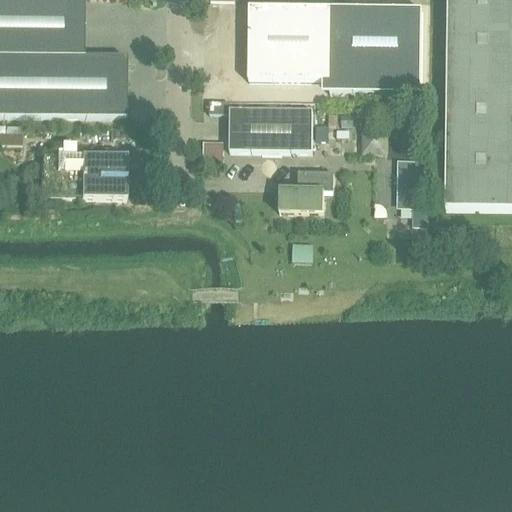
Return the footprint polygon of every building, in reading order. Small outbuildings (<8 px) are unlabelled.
[(0,0),(0,121),(125,123),(126,61),(83,60),(83,0),(0,0)] [(511,0),(448,0),(446,214),(511,214),(511,0)] [(249,12),(249,85),(330,86),(330,96),(420,97),(421,14),(331,13),(249,12)] [(229,157),(312,158),(313,116),(230,115),(229,157)] [(0,131),(0,149),(22,149),(22,131),(0,131)] [(329,131),(317,131),(316,146),(329,146),(329,131)] [(366,135),(367,157),(392,156),(391,135),(366,135)] [(41,181),(40,203),(126,204),(126,183),(126,161),(41,160),(41,181)] [(421,207),(422,167),(401,167),(401,207),(421,207)] [(279,218),(323,218),(323,196),(333,196),(333,177),(298,177),(297,194),(279,194),(279,218)] [(428,232),(428,218),(416,218),(416,232),(428,232)]
